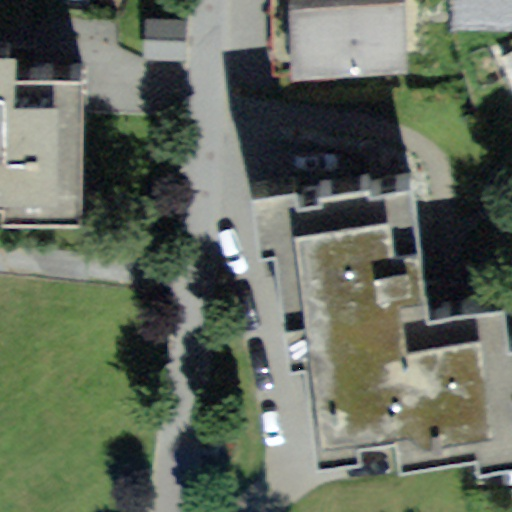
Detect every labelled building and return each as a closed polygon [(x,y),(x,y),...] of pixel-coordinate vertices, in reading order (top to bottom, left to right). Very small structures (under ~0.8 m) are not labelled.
[(93,213),(96,71),(28,70),(28,42),(9,41),(10,0),(0,0),(0,200),(20,200),(20,212),(93,213)] [(410,0),(300,0),(302,76),(412,74),(410,0)] [(511,0),(457,0),(456,26),(511,28),(511,0)] [(185,22),(149,21),(149,57),(184,57),(185,22)] [(420,183),(278,202),(304,402),(334,398),(342,455),(412,446),(414,459),(487,449),(489,464),(511,461),(511,305),(438,315),(420,183)]
